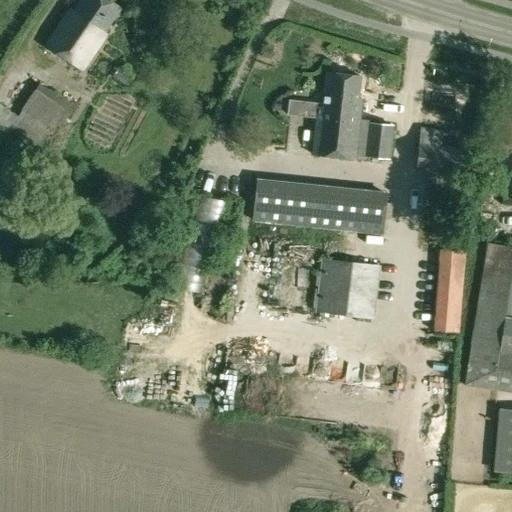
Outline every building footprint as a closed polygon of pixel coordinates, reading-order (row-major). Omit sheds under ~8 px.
[(46,46),(63,58),(81,70),(106,34),(104,33),(120,9),(106,0),(80,0),(73,11),(71,10),(46,46)] [(318,107),(312,154),(365,160),(366,156),(389,159),(393,127),(370,124),(370,121),(360,120),(362,100),(357,99),(360,76),(326,72),(322,107),(318,107)] [(0,125),(43,155),(74,107),(39,85),(23,110),(7,100),(3,107),(0,104),(0,125)] [(415,171),(465,177),(468,148),(441,145),(443,130),(420,128),(415,171)] [(278,160),(300,163),(302,153),(279,149),(278,160)] [(341,216),(353,217),(385,221),(388,193),(270,179),(264,228),(306,233),(340,239),(343,221),(340,221),(341,216)] [(198,192),(176,271),(192,275),(213,196),(198,192)] [(463,386),(511,393),(511,353),(499,352),(501,339),(511,340),(511,247),(486,243),(463,386)] [(433,332),(459,334),(466,252),(439,249),(433,332)] [(315,313),(373,320),(380,267),(322,260),(315,313)] [(201,279),(198,297),(208,299),(211,281),(201,279)] [(511,407),(498,406),(492,468),(511,469),(511,407)]
